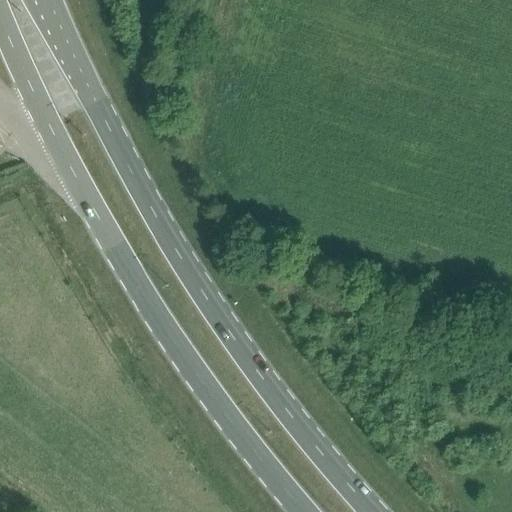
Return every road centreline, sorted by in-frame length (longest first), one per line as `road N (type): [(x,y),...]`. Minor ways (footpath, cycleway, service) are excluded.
road 1 (primary): [(363,511),(245,368),(143,204),(45,0)]
road 2 (primary): [(0,11),(92,220),(227,425),(296,511)]
